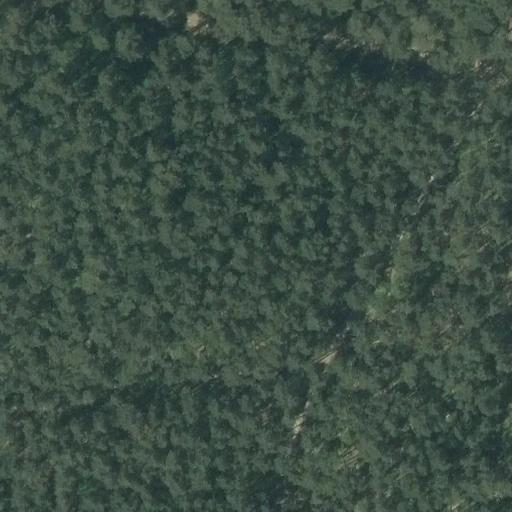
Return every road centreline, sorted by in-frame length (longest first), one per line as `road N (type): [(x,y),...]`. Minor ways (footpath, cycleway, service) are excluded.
road 1 (track): [(482,67),(331,348),(260,511)]
road 2 (track): [(104,0),(511,73)]
